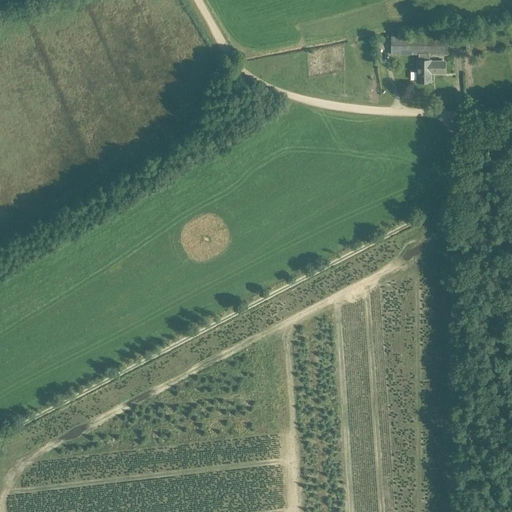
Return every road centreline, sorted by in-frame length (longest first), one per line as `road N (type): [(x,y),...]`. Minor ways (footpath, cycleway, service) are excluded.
road 1 (track): [(0,436),(452,203)]
road 2 (track): [(454,511),(451,114)]
road 3 (track): [(198,0),(239,68),(262,85),(343,107),(451,114)]
